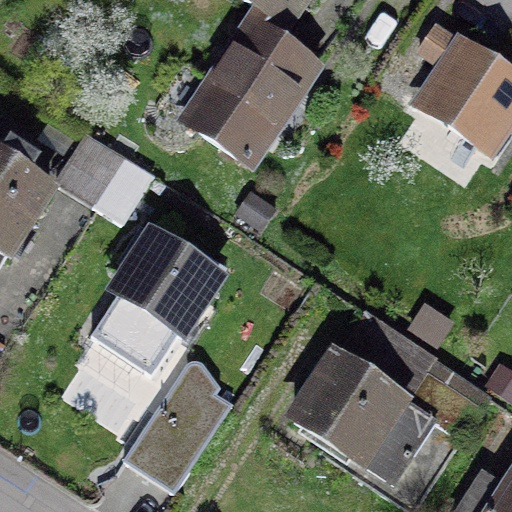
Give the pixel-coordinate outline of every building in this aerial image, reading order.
[(308,0),(237,0),(288,32),(308,0)] [(318,63),(243,14),(175,120),(251,168),(318,63)] [(511,121),(511,73),(454,35),(406,107),(488,158),(511,121)] [(56,188),(95,210),(125,159),(86,137),(56,188)] [(50,178),(0,147),(0,254),(3,257),(50,178)] [(153,176),(125,159),(95,210),(123,227),(153,176)] [(222,276),(145,225),(121,262),(135,271),(91,338),(154,379),(222,276)] [(411,396),(328,345),(281,420),(394,489),(407,468),(438,488),(485,412),(424,374),(411,396)] [(230,398),(197,351),(122,451),(173,485),(230,398)] [(511,511),(511,468),(501,485),(480,471),(453,511),(511,511)]
